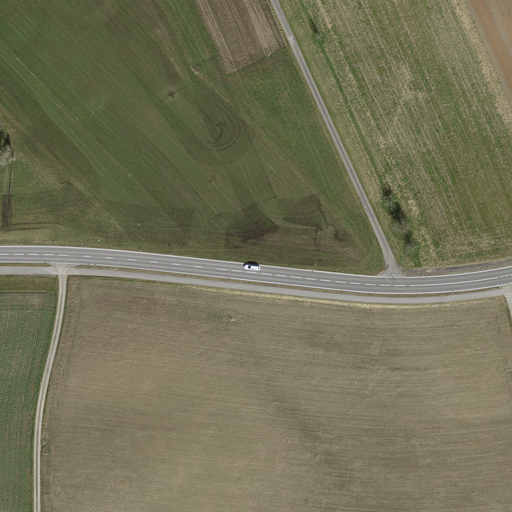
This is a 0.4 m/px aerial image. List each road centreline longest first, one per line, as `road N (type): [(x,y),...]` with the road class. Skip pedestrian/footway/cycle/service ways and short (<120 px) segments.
road 1 (secondary): [(0,254),(396,285),(511,274)]
road 2 (track): [(274,0),(396,285)]
road 3 (track): [(62,255),(40,411),(38,511)]
